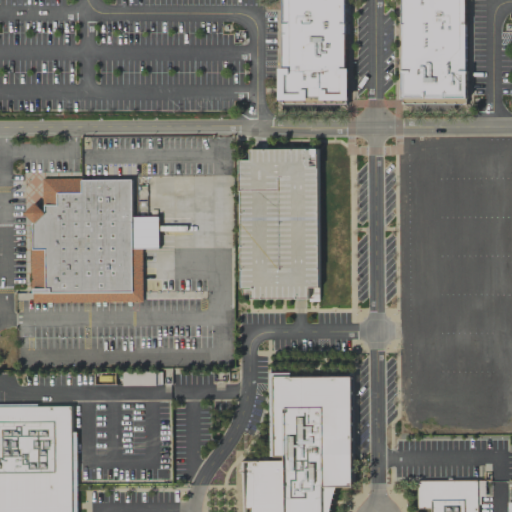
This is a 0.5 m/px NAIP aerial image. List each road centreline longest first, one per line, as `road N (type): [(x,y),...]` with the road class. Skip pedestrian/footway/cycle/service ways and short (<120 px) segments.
road 1 (residential): [(376,0),(378,511)]
road 2 (residential): [(511,125),(0,126)]
